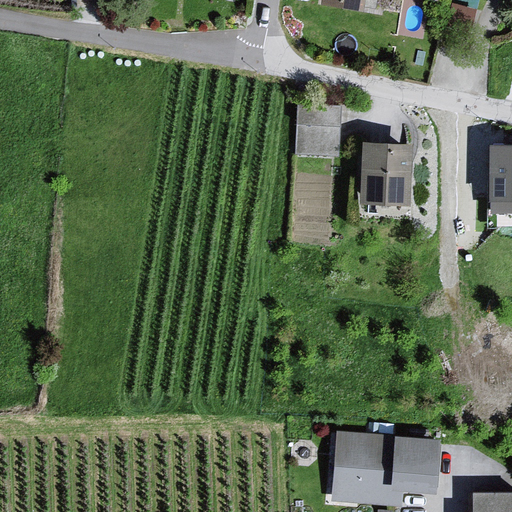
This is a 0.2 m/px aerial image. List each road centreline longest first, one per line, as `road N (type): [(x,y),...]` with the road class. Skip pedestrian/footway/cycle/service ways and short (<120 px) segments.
road 1 (residential): [(258,60),(0,19)]
road 2 (residential): [(511,111),(258,60)]
